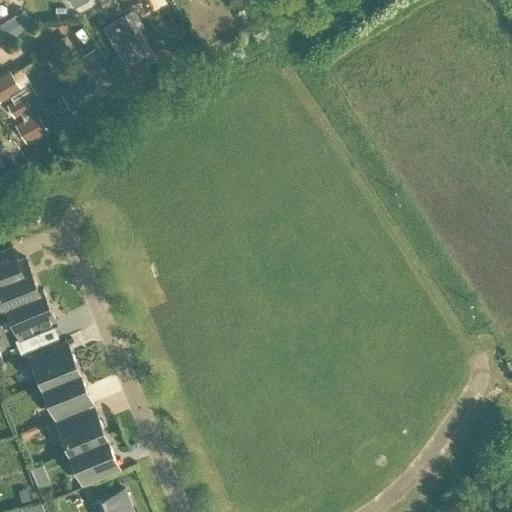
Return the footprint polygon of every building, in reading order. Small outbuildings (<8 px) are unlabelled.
[(197,0),(214,29),(225,23),(212,0),(197,0)] [(0,42),(33,21),(24,8),(0,23),(0,42)] [(104,25),(126,63),(145,52),(123,14),(104,25)] [(86,77),(61,93),(73,113),(118,85),(95,47),(75,59),(86,77)] [(47,107),(43,101),(56,92),(35,59),(22,67),(21,66),(11,72),(10,69),(0,74),(0,101),(10,96),(12,100),(7,103),(15,117),(20,114),(23,118),(15,123),(24,138),(46,125),(38,112),(47,107)] [(0,300),(2,306),(6,304),(44,289),(43,288),(40,289),(26,256),(18,260),(13,247),(14,246),(13,245),(0,252),(0,300)] [(57,321),(44,289),(6,304),(19,337),(57,321)] [(34,362),(42,382),(79,366),(71,347),(48,356),(45,349),(31,355),(34,362)] [(89,392),(79,366),(42,382),(52,407),(55,414),(69,408),(66,401),(89,392)] [(61,428),(69,448),(106,433),(98,413),(75,422),(72,415),(58,421),(61,428)] [(116,458),(106,433),(69,448),(79,473),(82,480),(96,474),(93,467),(116,458)] [(135,511),(125,487),(91,501),(91,503),(98,500),(102,511),(135,511)] [(45,511),(42,503),(21,507),(22,511),(45,511)]
